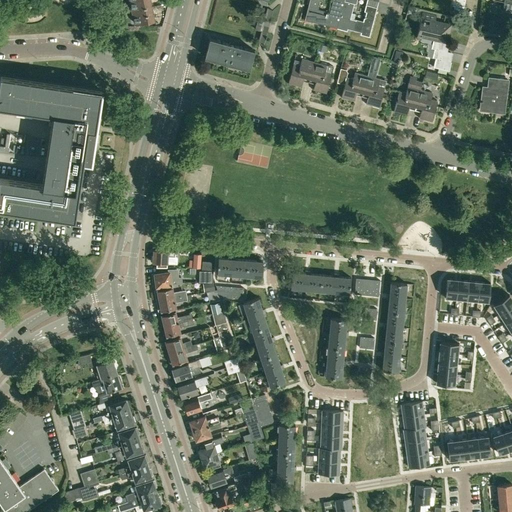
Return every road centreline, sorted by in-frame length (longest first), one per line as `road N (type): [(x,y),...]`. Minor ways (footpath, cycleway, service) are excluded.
road 1 (residential): [(265,511),(374,483),(511,465)]
road 2 (primary): [(191,511),(123,305)]
road 3 (residential): [(356,395),(307,381),(272,285),(274,247)]
road 4 (unclassified): [(438,156),(258,109)]
road 5 (residential): [(356,395),(423,374),(436,262)]
road 6 (residential): [(436,262),(274,247)]
road 7 (primary): [(128,235),(165,85)]
road 8 (residential): [(438,156),(474,52),(483,44),(511,45)]
road 9 (residential): [(274,247),(128,235)]
road 10 (unclassified): [(0,369),(51,330),(123,305)]
road 11 (unclassified): [(122,292),(44,316),(0,350)]
